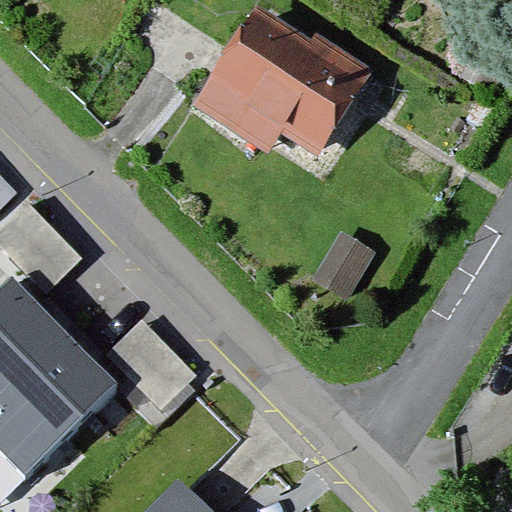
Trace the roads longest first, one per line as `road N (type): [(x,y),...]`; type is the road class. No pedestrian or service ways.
road 1 (residential): [(364,458),(0,101)]
road 2 (residential): [(364,458),(511,220)]
